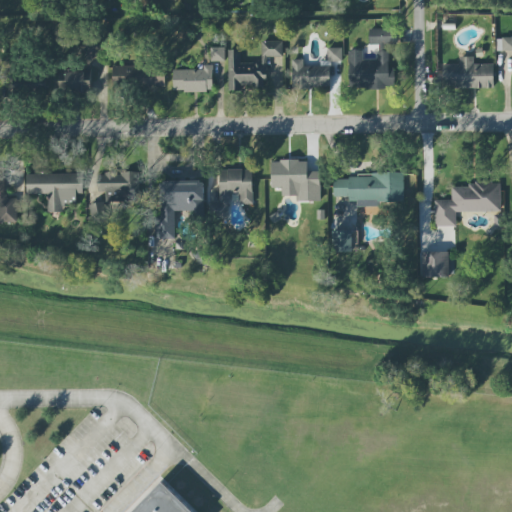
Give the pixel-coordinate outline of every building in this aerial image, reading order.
[(369,29),(370,45),(396,44),(395,28),(369,29)] [(511,51),(511,38),(497,38),(497,52),(511,51)] [(96,61),(100,43),(85,39),(81,58),(96,61)] [(229,91),(245,91),(245,87),(267,87),(267,57),(283,57),(283,42),(261,42),(262,62),(240,62),(240,50),(229,50),(229,91)] [(225,61),(225,48),(211,48),(212,62),(225,61)] [(342,48),(328,48),(328,61),(342,62),(342,48)] [(389,52),(377,52),(377,60),(363,60),(363,50),(349,50),(350,89),(394,88),(394,67),(389,67),(389,52)] [(494,64),(474,64),(474,57),(460,57),(460,65),(443,65),(443,88),(494,89),(494,64)] [(331,88),(330,61),(320,62),(320,66),(304,66),(303,59),(292,60),(292,89),(331,88)] [(174,69),(173,91),(213,92),(213,65),(204,65),(204,70),(174,69)] [(165,86),(166,67),(113,66),(112,85),(165,86)] [(85,72),(60,71),(59,92),(91,94),(91,80),(85,80),(85,72)] [(48,78),(18,77),(17,88),(48,90),(48,78)] [(321,201),(321,171),(308,171),(307,161),(272,161),(272,188),(282,188),(282,196),(297,196),(297,202),(321,201)] [(0,222),(17,223),(18,199),(6,198),(6,168),(0,168),(0,222)] [(253,169),(220,170),(220,204),(214,204),(214,221),(229,221),(229,195),(241,194),(241,204),(253,204),(253,169)] [(139,172),(99,172),(99,203),(91,203),(92,221),(108,221),(108,202),(139,202),(139,172)] [(27,174),(27,194),(48,194),(48,212),(64,212),(64,203),(77,203),(77,194),(84,194),(84,174),(27,174)] [(334,177),(334,197),(349,197),(349,201),(403,200),(403,179),(376,179),(376,176),(334,177)] [(205,211),(204,181),(160,182),(161,213),(155,213),(156,240),(176,239),(175,211),(205,211)] [(501,211),(501,183),(452,184),(452,200),(435,200),(435,226),(457,226),(456,212),(501,211)] [(353,252),(352,231),(333,231),(333,253),(353,252)] [(449,277),(449,251),(430,252),(430,278),(449,277)] [(200,511),(171,482),(139,511),(200,511)]
